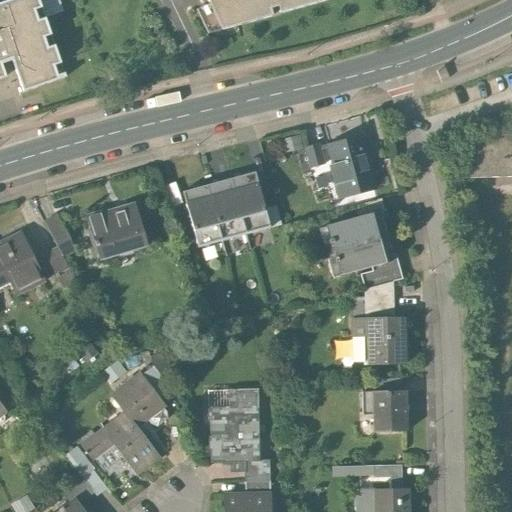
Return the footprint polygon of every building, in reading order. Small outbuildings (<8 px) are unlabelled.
[(0,77),(3,77),(0,67),(0,62),(15,57),(26,89),(55,79),(50,65),(58,63),(53,50),(47,52),(42,38),(50,35),(45,20),(36,24),(31,11),(40,8),(36,0),(11,0),(0,4),(0,77)] [(206,0),(209,4),(222,31),(227,29),(272,17),(270,10),(278,7),(280,15),(328,1),(327,0),(206,0)] [(207,35),(222,31),(209,4),(196,11),(207,35)] [(511,133),(464,135),(465,177),(511,175),(511,133)] [(360,138),(328,146),(334,166),(330,167),(335,185),(338,184),(342,198),(374,190),(360,138)] [(254,173),(230,180),(245,236),(269,229),(254,173)] [(230,180),(206,186),(221,242),(245,236),(230,180)] [(206,186),(182,193),(197,249),(221,242),(206,186)] [(135,209),(102,218),(101,213),(85,218),(98,260),(146,246),(135,209)] [(56,274),(70,267),(64,255),(75,251),(58,213),(45,218),(57,246),(46,251),(56,274)] [(380,213),(326,227),(332,252),(387,237),(380,213)] [(0,309),(46,288),(19,231),(0,239),(0,309)] [(387,237),(332,252),(339,276),(355,272),(370,268),(393,262),(391,255),(387,237)] [(393,262),(370,268),(371,272),(359,275),(363,291),(364,290),(391,283),(402,280),(395,254),(391,255),(393,262)] [(391,283),(364,290),(364,320),(386,320),(386,300),(392,300),(391,283)] [(364,320),(352,320),(352,339),(368,338),(369,366),(403,365),(402,319),(386,320),(364,320)] [(123,416),(81,447),(95,466),(114,452),(137,482),(158,466),(136,436),(168,412),(140,375),(109,398),(123,416)] [(400,380),(364,381),(365,394),(400,393),(400,380)] [(262,466),(259,393),(208,395),(211,468),(245,467),(262,466)] [(365,394),(361,394),(361,417),(372,416),(372,433),(405,432),(404,393),(400,393),(365,394)] [(0,408),(0,428),(10,421),(0,408)] [(79,445),(69,452),(91,482),(95,479),(91,474),(97,470),(79,445)] [(410,511),(410,479),(404,479),(404,461),(375,462),(375,484),(365,484),(366,496),(356,496),(356,511),(410,511)] [(245,467),(246,499),(273,498),(272,465),(262,466),(245,467)] [(246,499),(224,500),(223,511),(273,511),(273,498),(246,499)]
